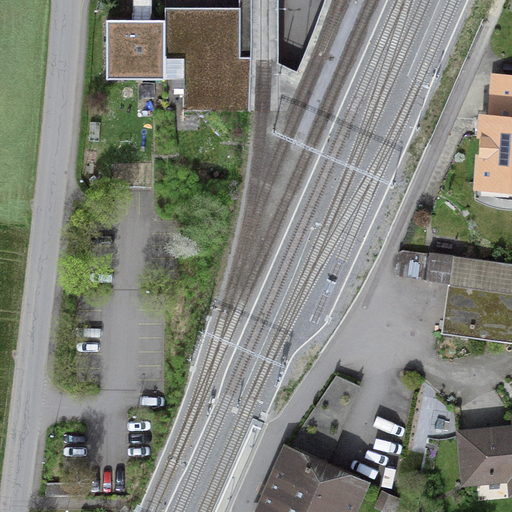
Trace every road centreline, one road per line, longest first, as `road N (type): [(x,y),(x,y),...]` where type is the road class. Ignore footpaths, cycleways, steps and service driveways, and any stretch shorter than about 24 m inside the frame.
road 1 (residential): [(500,0),(376,304),(255,471),(244,511)]
road 2 (unclassified): [(7,511),(62,0)]
